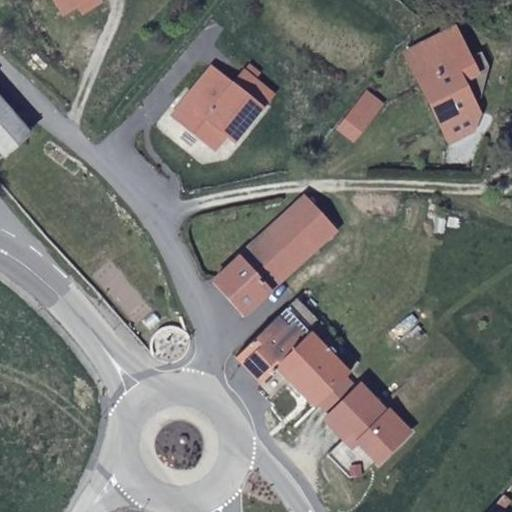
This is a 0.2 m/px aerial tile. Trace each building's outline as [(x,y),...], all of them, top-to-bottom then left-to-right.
[(33,0),(44,16),(57,7),(55,4),(59,0),(33,0)] [(59,0),(55,4),(57,7),(64,16),(82,3),(80,0),(59,0)] [(486,74),(479,60),(453,74),(437,45),(405,63),(453,147),(471,140),(475,126),(456,92),(486,74)] [(224,89),(203,72),(167,120),(210,153),(220,138),(228,144),(264,96),(235,74),(224,89)] [(366,100),(339,136),(355,148),(382,113),(366,100)] [(0,154),(13,140),(0,124),(0,154)] [(212,280),(242,314),(337,235),(306,201),(212,280)] [(298,299),(279,318),(289,329),(295,324),(309,338),(312,335),(322,325),(298,299)] [(279,318),(235,360),(259,386),(309,338),(295,324),(289,329),(279,318)] [(309,338),(259,386),(272,403),(291,385),(314,410),(318,406),(346,377),(348,375),(333,359),(336,355),(330,349),(327,352),(312,335),(309,338)] [(383,461),(412,429),(390,409),(386,414),(379,407),(381,405),(360,386),(358,388),(346,377),(318,406),(330,417),(327,422),(349,441),(358,431),(365,437),(361,441),(383,461)] [(272,403),(259,386),(256,390),(270,406),(272,403)] [(511,499),(511,484),(511,485),(495,504),(503,510),(511,499)]
